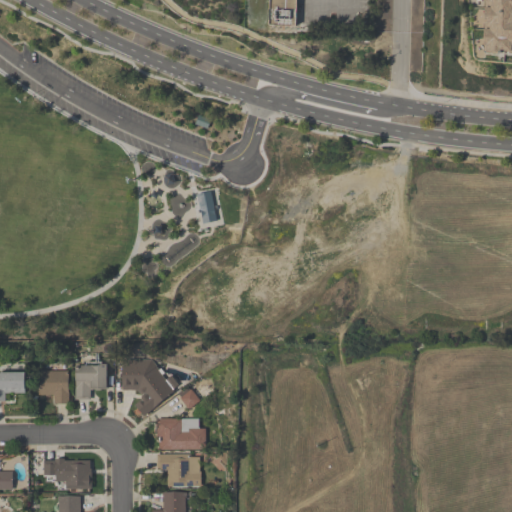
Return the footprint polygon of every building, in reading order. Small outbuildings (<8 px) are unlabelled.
[(269,0),(269,31),(297,33),(298,0),(269,0)] [(511,0),(485,0),(485,51),(511,52),(511,0)] [(197,194),(211,192),(217,221),(203,224),(197,194)] [(123,391),(139,391),(140,406),(176,405),(175,379),(159,380),(158,360),(121,362),(123,391)] [(107,365),(74,365),(74,400),(91,400),(91,390),(107,390),(107,365)] [(69,372),(37,372),(37,396),(50,396),(50,405),(69,405),(69,372)] [(0,402),(5,403),(5,394),(25,394),(25,374),(0,373),(0,402)] [(199,401),(191,391),(181,398),(189,409),(199,401)] [(206,429),(198,429),(198,419),(157,419),(157,451),(206,451),(206,429)] [(167,488),(200,488),(200,455),(157,455),(157,474),(167,474),(167,488)] [(91,460),(63,460),(63,489),(91,489),(91,460)] [(44,475),(55,475),(55,462),(44,462),(44,475)] [(0,492),(13,493),(13,471),(0,471),(0,492)] [(188,511),(188,492),(162,493),(162,511),(151,511),(188,511)] [(54,511),(81,511),(81,497),(55,496),(54,511)]
